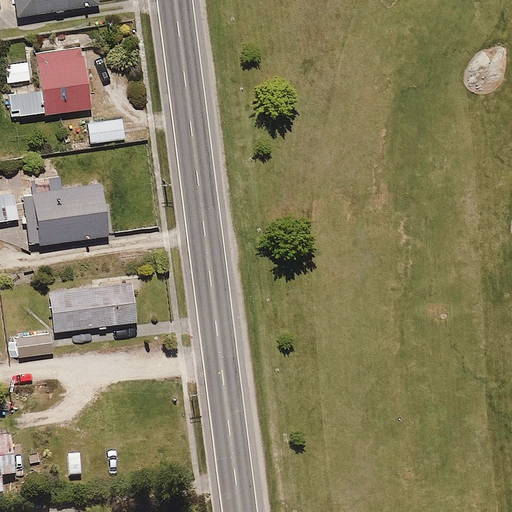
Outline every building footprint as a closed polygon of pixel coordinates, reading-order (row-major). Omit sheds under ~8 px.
[(0,0),(0,7),(0,8),(54,0),(0,0)] [(18,42),(27,106),(77,99),(64,34),(18,42)] [(68,127),(69,156),(96,155),(95,149),(121,148),(120,125),(68,127)] [(84,174),(13,183),(20,238),(91,228),(84,174)] [(108,276),(33,283),(38,326),(117,316),(108,276)] [(48,338),(48,332),(12,334),(13,362),(50,360),(48,338)] [(81,453),(65,452),(63,482),(80,483),(81,453)]
